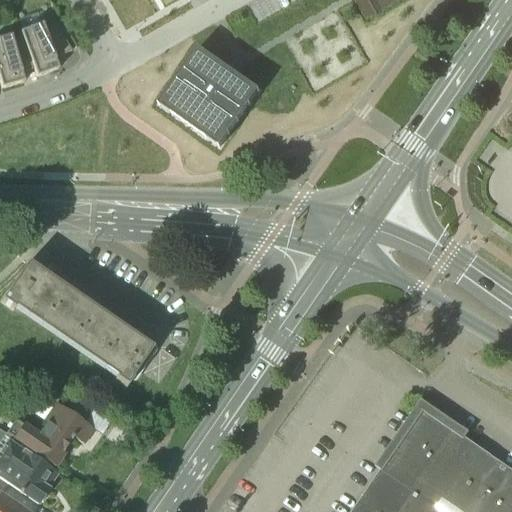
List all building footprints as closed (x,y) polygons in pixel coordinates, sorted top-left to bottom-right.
[(252,18),(287,6),(284,0),(250,0),(246,1),(252,18)] [(356,0),(354,1),(358,8),(362,15),(366,22),(377,15),(373,8),(369,2),(367,0),(356,0)] [(375,0),(379,5),(383,12),(393,6),(402,0),(375,0)] [(20,34),(21,37),(30,63),(36,79),(58,71),(52,54),(66,45),(54,23),(42,28),(41,26),(20,34)] [(18,67),(30,63),(21,37),(11,40),(11,38),(0,40),(0,85),(1,90),(24,84),(18,67)] [(189,63),(162,101),(163,102),(175,110),(172,115),(206,140),(210,134),(222,142),(223,143),(250,105),(245,102),(253,90),(254,88),(235,75),(232,73),(225,68),(221,66),(203,53),(202,54),(194,66),(189,63)] [(151,351),(38,274),(26,265),(9,292),(7,292),(0,302),(0,303),(12,312),(16,307),(118,376),(114,382),(126,390),(132,382),(131,381),(151,351)] [(94,431),(86,426),(93,416),(76,405),(72,402),(66,412),(55,405),(42,421),(46,424),(40,433),(30,426),(28,429),(23,426),(22,427),(15,422),(5,436),(13,441),(12,441),(27,451),(53,467),(72,439),(84,446),(94,431)] [(511,511),(511,473),(423,413),(355,511),(511,511)] [(46,488),(55,475),(16,450),(18,448),(7,441),(0,452),(0,480),(37,506),(40,502),(43,502),(46,497),(45,494),(48,490),(46,488)] [(0,511),(23,511),(0,496),(0,494),(1,493),(0,491),(0,511)]
